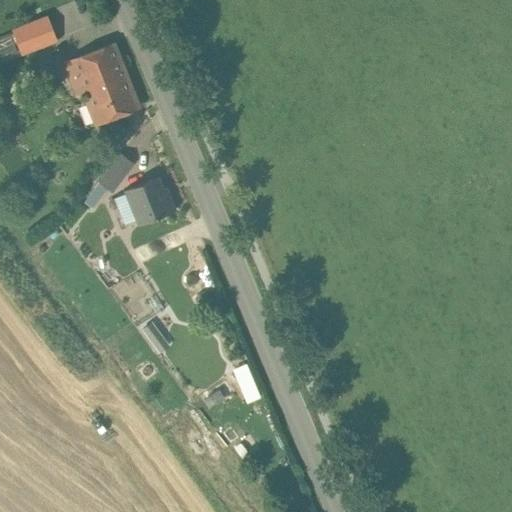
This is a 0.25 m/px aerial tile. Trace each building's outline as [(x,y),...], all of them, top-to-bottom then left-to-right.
[(20,53),(56,39),(45,12),(10,26),(20,53)] [(0,34),(0,61),(19,54),(10,30),(0,34)] [(113,43),(71,59),(83,91),(125,74),(113,43)] [(125,74),(83,91),(96,123),(138,107),(125,74)] [(121,153),(99,182),(111,191),(133,162),(121,153)] [(157,177),(125,189),(139,224),(174,210),(169,196),(165,197),(157,177)] [(247,360),(232,365),(243,400),(258,396),(247,360)]
